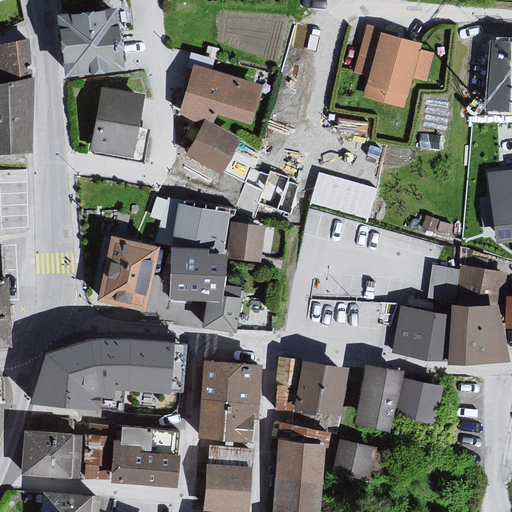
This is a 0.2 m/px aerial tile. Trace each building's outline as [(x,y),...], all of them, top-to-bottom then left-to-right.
[(117,9),(59,16),(67,78),(125,71),(117,9)] [(412,47),(374,36),(356,88),(359,89),(357,99),(399,112),(404,83),(423,84),(432,57),(411,50),(412,47)] [(30,42),(0,48),(0,50),(3,85),(32,80),(30,42)] [(187,68),(172,117),(197,124),(202,113),(244,128),(257,90),(187,68)] [(3,85),(0,85),(0,154),(32,153),(32,80),(3,85)] [(136,101),(94,90),(83,152),(125,161),(136,101)] [(233,141),(197,124),(180,160),(186,164),(182,171),(212,183),(217,180),(226,182),(242,150),(229,147),(233,141)] [(295,183),(258,169),(246,209),(282,220),(295,183)] [(511,169),(487,173),(497,244),(511,241),(511,169)] [(190,185),(163,175),(148,197),(146,224),(166,230),(170,204),(180,206),(190,185)] [(166,230),(163,250),(202,249),(202,253),(214,255),(216,254),(223,215),(180,206),(170,204),(166,230)] [(262,230),(224,224),(221,260),(256,267),(262,230)] [(148,248),(99,238),(86,301),(134,310),(148,248)] [(163,250),(158,250),(160,299),(198,303),(195,327),(229,331),(235,300),(213,294),(214,255),(202,253),(202,249),(163,250)] [(456,266),(451,305),(492,308),(496,297),(502,297),(504,272),(456,266)] [(440,304),(439,315),(440,363),(501,362),(492,308),(451,305),(440,304)] [(439,315),(395,307),(388,354),(419,360),(437,360),(439,315)] [(182,392),(185,343),(102,338),(43,353),(28,404),(99,408),(99,396),(112,396),(113,388),(182,392)] [(253,365),(192,360),(194,454),(200,456),(203,446),(248,450),(253,365)] [(339,369),(291,361),(287,409),(334,416),(339,369)] [(395,373),(358,367),(347,423),(384,437),(395,373)] [(435,388),(396,380),(390,418),(430,430),(435,388)] [(275,423),(266,511),(317,511),(320,446),(314,445),(316,429),(275,423)] [(177,431),(105,428),(104,483),(171,489),(177,431)] [(74,435),(16,432),(12,482),(72,482),(74,435)] [(373,449),(332,440),(324,478),(363,486),(373,449)] [(200,465),(199,511),(242,511),(243,506),(247,506),(245,469),(200,465)] [(90,511),(91,496),(43,493),(42,511),(90,511)]
